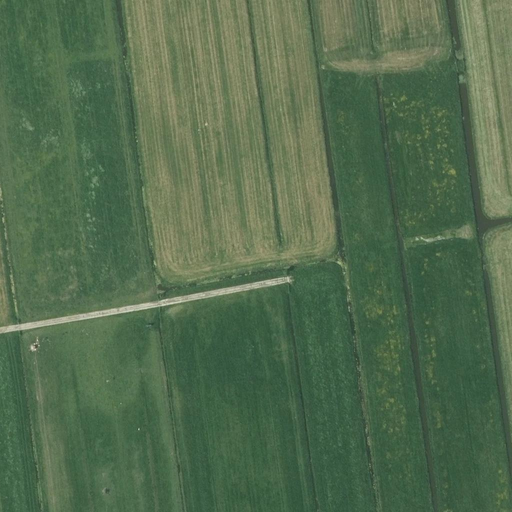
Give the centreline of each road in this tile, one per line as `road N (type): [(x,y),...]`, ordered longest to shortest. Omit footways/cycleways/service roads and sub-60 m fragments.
road 1 (track): [(0,329),(287,279)]
road 2 (track): [(474,60),(497,193),(511,203)]
